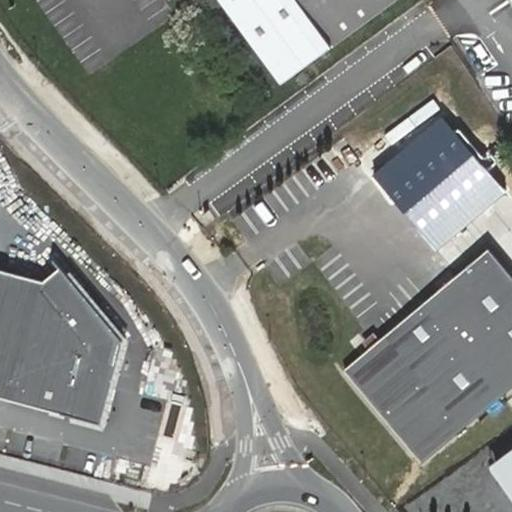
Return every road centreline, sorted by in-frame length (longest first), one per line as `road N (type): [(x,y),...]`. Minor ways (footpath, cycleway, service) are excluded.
road 1 (residential): [(0,67),(208,297),(247,377)]
road 2 (unknown): [(148,226),(474,2)]
road 3 (unknown): [(0,407),(102,422),(123,404),(134,348),(121,310),(0,214)]
road 4 (residential): [(315,495),(247,377)]
road 5 (residential): [(247,377),(240,505)]
